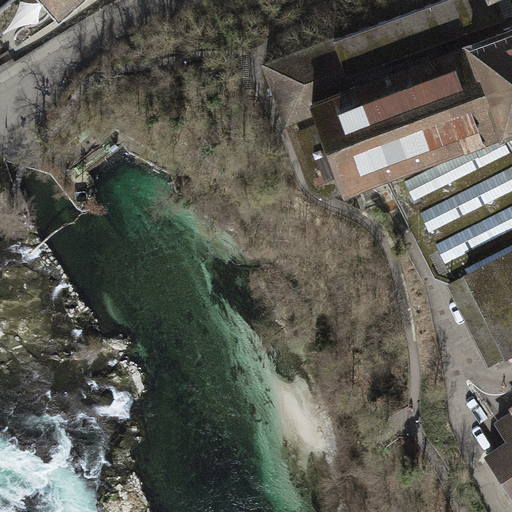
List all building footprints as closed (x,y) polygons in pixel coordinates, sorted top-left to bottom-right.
[(35,0),(57,24),(85,0),(35,0)] [(445,0),(333,42),(347,78),(506,19),(506,18),(498,0),(445,0)] [(511,2),(511,0),(498,0),(506,18),(511,15),(511,2)] [(511,34),(476,48),(511,141),(511,140),(511,34)] [(314,108),(357,92),(347,78),(333,42),(265,66),(310,185),(321,194),(330,198),(345,192),(314,108)] [(357,92),(314,108),(345,192),(349,201),(359,197),(393,185),(511,141),(476,48),(357,92)] [(511,143),(511,141),(393,185),(437,278),(449,284),(511,254),(511,143)] [(511,254),(449,284),(490,370),(511,359),(511,254)] [(511,415),(510,413),(495,423),(507,442),(485,457),(511,497),(511,415)]
